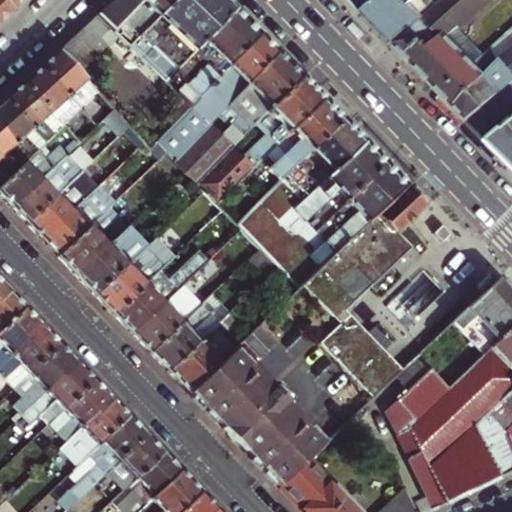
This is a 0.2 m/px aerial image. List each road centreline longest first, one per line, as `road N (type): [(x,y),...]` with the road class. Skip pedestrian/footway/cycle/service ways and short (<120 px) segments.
road 1 (residential): [(259,511),(0,238)]
road 2 (primary): [(284,0),(511,233)]
